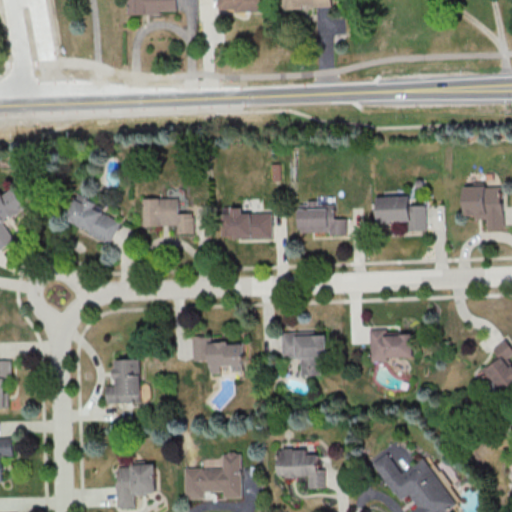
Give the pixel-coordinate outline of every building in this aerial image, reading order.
[(179,0),(130,0),(130,15),(179,15),(179,0)] [(266,13),(266,0),(219,0),(219,13),(266,13)] [(335,8),(334,0),(286,0),(286,10),(335,8)] [(468,219),(489,219),(489,229),(506,229),(506,187),(468,188),(468,219)] [(28,211),(16,188),(0,196),(0,250),(1,252),(18,243),(7,222),(28,211)] [(380,198),(381,224),(415,223),(415,233),(429,233),(429,207),(416,207),(416,198),(380,198)] [(69,222),(113,244),(124,220),(80,199),(69,222)] [(145,200),(146,227),(179,227),(180,235),(196,235),(196,214),(182,215),(181,200),(145,200)] [(349,234),(349,220),(337,220),(337,209),(302,209),(302,234),(349,234)] [(224,239),(274,238),(273,213),(246,214),(246,211),(223,212),(224,239)] [(373,359),(417,359),(417,331),(373,331),(373,359)] [(325,357),(332,357),(331,333),(284,334),(285,358),(304,357),(304,375),(325,375),(325,357)] [(213,371),(248,371),(248,339),(195,339),(195,361),(213,361),(213,371)] [(502,359),(488,368),(507,396),(511,392),(511,357),(511,356),(511,345),(508,340),(495,348),(502,359)] [(144,358),(118,359),(118,385),(108,385),(108,403),(144,403),(144,358)] [(0,407),(10,408),(11,361),(0,360),(0,407)] [(0,481),(7,482),(7,456),(15,456),(15,438),(0,437),(0,481)] [(426,452),(407,465),(395,447),(375,460),(403,502),(413,495),(420,506),(413,511),(450,511),(462,505),(426,452)] [(312,488),(327,488),(326,453),(312,453),(312,448),(282,449),(282,476),(311,476),(312,488)] [(244,497),(243,454),(224,454),(224,468),(186,469),(186,498),(244,497)] [(119,465),(120,509),(138,509),(137,494),(159,494),(159,464),(119,465)]
